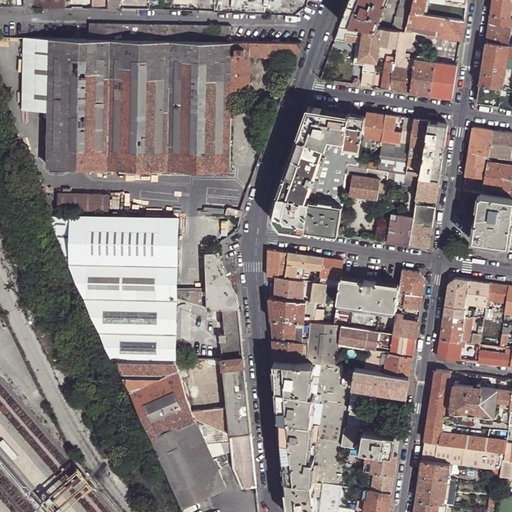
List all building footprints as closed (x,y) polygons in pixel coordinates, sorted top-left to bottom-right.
[(119,0),(108,0),(108,8),(119,9),(119,0)] [(349,0),(341,22),(375,27),(379,15),(383,16),(387,4),(384,3),(385,0),(349,0)] [(411,12),(413,0),(397,0),(397,3),(396,9),(395,9),(394,15),(393,15),(392,22),(391,22),(390,29),(399,30),(407,31),(411,12)] [(413,0),(411,12),(424,14),(426,0),(413,0)] [(464,20),(467,0),(449,0),(448,7),(447,18),(464,20)] [(511,0),(492,0),(491,14),(510,17),(511,0)] [(424,14),(411,12),(407,31),(414,32),(436,36),(439,17),(424,14)] [(487,40),(509,43),(511,24),(511,17),(510,17),(491,14),(487,40)] [(462,39),(464,20),(447,18),(439,17),(436,36),(462,39)] [(375,27),(341,22),(335,39),(345,40),(346,34),(363,36),(359,63),(363,63),(361,85),(373,87),(374,83),(375,74),(379,46),(380,44),(382,28),(379,27),(375,27)] [(231,26),(91,23),(90,38),(231,40),(231,26)] [(399,30),(390,29),(382,28),(380,44),(397,46),(397,45),(399,30)] [(404,46),(407,31),(399,30),(397,45),(404,46)] [(414,32),(407,31),(404,46),(406,46),(411,47),(414,32)] [(363,36),(346,34),(345,40),(356,42),(354,62),(359,63),(363,36)] [(90,38),(26,37),(25,109),(50,109),(49,165),(231,168),(232,93),(250,92),(251,55),(270,56),(270,61),(296,61),(303,41),(231,40),(90,38)] [(511,43),(509,43),(487,40),(482,69),(480,83),(511,87),(511,43)] [(397,45),(397,46),(397,48),(396,51),(394,67),(413,69),(415,58),(409,57),(410,53),(405,52),(406,46),(404,46),(397,45)] [(386,55),(382,88),(391,89),(394,67),(396,51),(390,50),(389,56),(386,55)] [(415,58),(413,69),(410,92),(431,96),(435,73),(436,62),(415,58)] [(456,76),(458,65),(436,62),(435,73),(456,76)] [(413,69),(394,67),(391,89),(410,92),(413,69)] [(453,98),(456,76),(435,73),(431,96),(453,98)] [(477,102),(511,106),(511,87),(480,83),(478,98),(477,102)] [(344,142),(349,113),(317,109),(307,116),(300,135),(344,142)] [(372,143),(373,137),(376,113),(367,111),(366,116),(361,145),(371,146),(372,143)] [(344,142),(341,163),(349,165),(358,166),(359,162),(361,145),(366,116),(349,113),(344,142)] [(373,137),(383,139),(386,114),(376,113),(373,137)] [(411,143),(415,118),(386,114),(383,139),(411,143)] [(419,176),(420,176),(429,120),(415,118),(411,143),(406,173),(419,176)] [(420,176),(440,179),(447,132),(440,122),(429,120),(420,176)] [(473,127),(466,175),(476,176),(486,178),(487,166),(484,165),(486,154),(489,154),(493,130),(473,127)] [(511,152),(511,132),(493,130),(489,154),(508,157),(508,159),(511,160),(511,152)] [(342,204),(348,169),(349,165),(341,163),(344,142),(300,135),(279,193),(310,198),(342,204)] [(388,171),(406,173),(411,143),(383,139),(382,144),(379,165),(378,169),(388,171)] [(511,164),(488,160),(487,166),(486,178),(485,186),(510,190),(510,196),(511,196),(511,164)] [(387,176),(388,171),(378,169),(368,168),(358,166),(349,165),(348,169),(354,169),(350,194),(378,199),(381,179),(380,179),(380,175),(387,176)] [(466,175),(464,188),(469,189),(473,190),(476,176),(466,175)] [(436,202),(440,179),(420,176),(419,176),(416,199),(436,202)] [(58,192),(58,216),(109,216),(109,192),(58,192)] [(508,244),(511,219),(511,196),(481,192),(474,238),(508,244)] [(48,193),(39,197),(48,215),(58,216),(48,193)] [(282,225),(306,229),(310,198),(279,193),(274,215),(282,225)] [(338,234),(341,215),(342,204),(310,198),(306,229),(338,234)] [(432,227),(436,208),(415,204),(413,217),(413,222),(417,222),(423,223),(422,226),(432,227)] [(241,216),(243,210),(230,206),(228,213),(230,213),(232,213),(241,216)] [(391,219),(413,222),(413,217),(392,213),(391,219)] [(58,216),(48,215),(85,297),(177,298),(208,307),(212,306),(223,306),(239,304),(238,296),(214,251),(204,251),(207,285),(178,285),(178,217),(109,216),(58,216)] [(338,234),(348,235),(351,217),(341,215),(338,234)] [(387,242),(409,245),(412,224),(413,222),(391,219),(390,219),(387,242)] [(430,248),(432,227),(422,226),(417,225),(412,224),(409,245),(430,248)] [(269,249),(268,275),(276,276),(286,277),(289,252),(269,249)] [(324,257),(289,252),(286,277),(296,279),(298,265),(322,269),(324,257)] [(344,260),(324,257),(322,269),(321,277),(321,278),(320,282),(321,282),(319,294),(325,295),(326,295),(327,287),(339,288),(341,277),(344,260)] [(421,271),(403,269),(402,274),(401,286),(400,291),(422,295),(425,277),(421,271)] [(286,277),(276,276),(274,297),(304,300),(306,280),(296,279),(286,277)] [(339,288),(338,302),(374,307),(378,282),(341,277),(339,288)] [(448,283),(444,313),(465,316),(466,309),(466,304),(470,279),(456,277),(448,283)] [(490,282),(470,279),(466,304),(469,305),(470,303),(479,304),(477,312),(482,313),(483,304),(486,305),(487,299),(490,282)] [(321,282),(320,282),(314,281),(314,285),(312,296),(318,297),(319,297),(319,294),(321,282)] [(401,286),(378,282),(374,307),(397,311),(398,306),(400,291),(401,286)] [(509,285),(490,282),(487,299),(504,302),(507,302),(509,285)] [(420,309),(422,295),(400,291),(398,306),(420,309)] [(325,295),(319,294),(319,297),(318,297),(317,302),(322,303),(324,303),(325,295)] [(274,297),(270,296),(272,318),(303,321),(305,321),(306,307),(307,301),(304,300),(274,297)] [(112,358),(117,358),(176,359),(177,353),(177,314),(177,306),(206,314),(211,315),(213,312),(212,306),(208,307),(177,298),(85,297),(112,358)] [(317,302),(311,301),(307,301),(306,307),(313,308),(311,321),(314,322),(317,302)] [(223,359),(244,356),(239,304),(223,306),(225,333),(220,334),(223,359)] [(465,316),(461,341),(474,343),(481,344),(481,338),(484,318),(484,316),(481,316),(478,335),(470,334),(473,316),(470,316),(471,310),(466,309),(465,316)] [(444,313),(440,338),(459,340),(461,341),(465,316),(444,313)] [(303,321),(272,318),(274,339),(302,342),(303,321)] [(395,320),(393,333),(416,336),(418,323),(402,320),(395,320)] [(319,322),(314,322),(311,321),(305,321),(303,321),(302,342),(274,339),(275,359),(313,362),(338,365),(339,344),(341,325),(334,324),(319,322)] [(371,330),(341,325),(339,344),(391,353),(413,356),(416,336),(393,333),(371,330)] [(48,330),(57,350),(64,347),(55,327),(48,330)] [(438,357),(451,358),(451,350),(457,351),(458,346),(459,340),(440,338),(438,357)] [(481,338),(481,344),(500,347),(501,341),(481,338)] [(466,361),(510,367),(511,355),(507,355),(467,349),(467,352),(466,361)] [(451,358),(460,360),(461,351),(457,351),(451,350),(451,358)] [(413,356),(391,353),(387,373),(410,376),(413,356)] [(231,435),(252,433),(244,356),(223,359),(207,359),(208,365),(223,364),(227,406),(191,408),(176,359),(117,358),(154,440),(195,421),(231,435)] [(313,362),(275,359),(277,376),(342,385),(343,366),(338,365),(313,362)] [(407,396),(410,376),(387,373),(355,368),(354,374),(353,381),(353,387),(367,389),(407,396)] [(436,369),(429,412),(444,414),(448,387),(451,388),(451,384),(450,384),(451,379),(449,379),(451,371),(436,369)] [(353,381),(354,374),(347,373),(346,380),(353,381)] [(342,385),(277,376),(277,387),(311,392),(350,398),(352,389),(352,387),(342,385)] [(477,385),(454,382),(450,416),(463,418),(464,412),(482,414),(481,420),(493,422),(494,419),(496,401),(498,388),(484,386),(484,384),(477,383),(477,385)] [(313,412),(314,398),(310,398),(311,392),(277,387),(280,417),(312,422),(314,412),(313,412)] [(511,398),(511,389),(498,388),(496,401),(506,402),(506,407),(511,407),(511,398)] [(350,399),(349,409),(360,410),(363,391),(352,389),(350,398),(350,399)] [(406,403),(407,396),(367,389),(366,396),(406,403)] [(79,398),(105,448),(99,451),(104,461),(111,458),(115,466),(123,462),(88,393),(79,398)] [(313,422),(346,427),(349,409),(350,399),(314,398),(313,412),(314,412),(312,422),(313,422)] [(349,409),(346,427),(365,430),(366,430),(377,432),(378,425),(379,424),(360,421),(361,410),(360,410),(349,409)] [(429,412),(425,440),(505,451),(507,441),(507,442),(507,440),(442,431),(444,414),(429,412)] [(464,412),(463,418),(481,420),(482,414),(464,412)] [(311,442),(313,422),(312,422),(280,417),(280,418),(283,437),(311,442)] [(257,486),(252,433),(231,435),(195,421),(154,440),(185,509),(214,497),(219,473),(207,446),(231,440),(234,466),(240,488),(257,486)] [(362,449),(365,430),(346,427),(313,422),(311,442),(337,446),(348,447),(362,449)] [(401,431),(402,429),(378,425),(377,432),(383,432),(395,435),(396,430),(401,431)] [(396,435),(395,435),(383,432),(377,432),(366,430),(365,430),(362,449),(368,450),(372,451),(375,451),(393,454),(396,435)] [(283,439),(289,479),(312,482),(314,459),(308,458),(311,442),(283,437),(283,439)] [(425,440),(422,459),(450,463),(494,470),(502,471),(504,459),(505,451),(425,440)] [(314,459),(312,482),(343,486),(345,467),(348,447),(337,446),(311,442),(308,458),(314,459)] [(395,475),(398,455),(393,454),(375,451),(371,471),(374,472),(395,475)] [(422,459),(420,474),(448,478),(450,463),(422,459)] [(500,486),(502,471),(494,470),(491,484),(500,486)] [(392,493),(395,475),(374,472),(371,490),(392,493)] [(420,474),(416,500),(439,503),(444,504),(447,487),(448,478),(420,474)] [(312,482),(289,479),(292,511),(340,511),(343,486),(312,482)] [(500,486),(491,484),(488,510),(490,510),(496,511),(500,486)] [(447,487),(444,504),(453,505),(456,488),(447,487)] [(371,490),(368,489),(365,511),(370,511),(372,511),(388,511),(392,493),(371,490)] [(416,500),(413,511),(437,511),(439,503),(416,500)]
